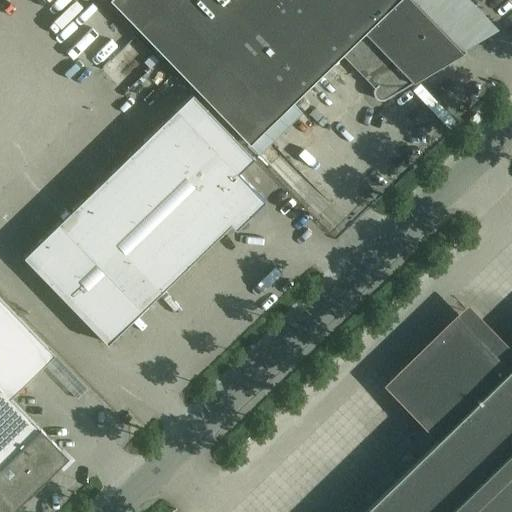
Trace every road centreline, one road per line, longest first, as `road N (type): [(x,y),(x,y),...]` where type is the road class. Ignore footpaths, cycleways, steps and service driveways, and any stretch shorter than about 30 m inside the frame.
road 1 (unclassified): [(111,511),(511,126)]
road 2 (unknown): [(135,381),(211,479),(228,494),(253,491),(511,227)]
road 3 (unknown): [(135,381),(269,259),(319,254),(345,287)]
road 4 (unknown): [(135,381),(0,250)]
road 5 (unknown): [(385,248),(346,185),(351,145),(367,115)]
road 6 (unknown): [(50,401),(135,488)]
